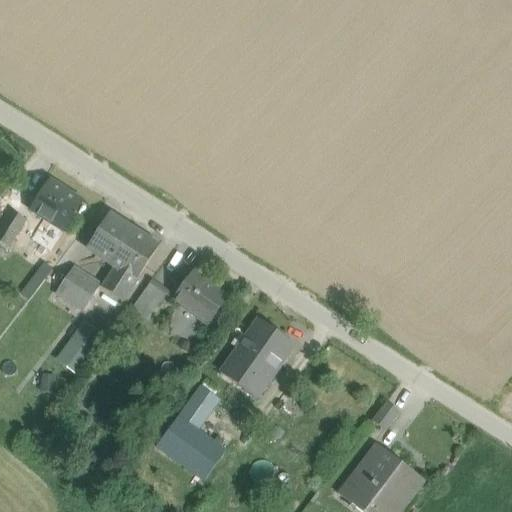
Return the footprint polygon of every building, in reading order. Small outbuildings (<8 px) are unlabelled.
[(50,182),(32,211),(63,231),(82,203),(50,182)] [(0,230),(0,231),(13,240),(26,221),(11,212),(0,230)] [(111,217),(89,250),(111,264),(116,268),(102,289),(124,303),(160,249),(111,217)] [(28,295),(37,301),(54,270),(45,265),(28,295)] [(61,292),(82,306),(96,285),(74,271),(61,292)] [(211,284),(195,272),(174,301),(208,325),(227,298),(210,285),(211,284)] [(150,283),(132,310),(147,321),(166,295),(150,283)] [(88,321),(60,360),(84,377),(112,339),(88,321)] [(259,322),(221,374),(257,400),(295,347),(259,322)] [(46,375),(43,391),(54,393),(56,376),(46,375)] [(217,406),(198,392),(146,465),(193,499),(226,452),(199,433),(217,406)] [(387,403),(372,422),(386,432),(400,413),(387,403)] [(376,445),(338,495),(359,511),(404,511),(426,483),(376,445)]
